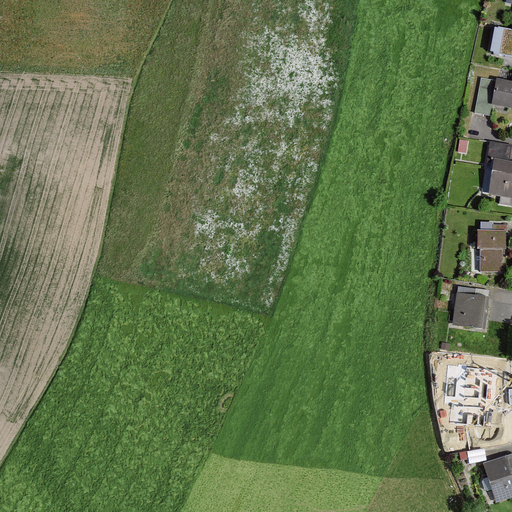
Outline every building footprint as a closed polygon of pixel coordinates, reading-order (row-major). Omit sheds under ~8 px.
[(511,29),(511,34),(493,31),(488,57),(511,61),(511,54),(511,29)] [(491,108),(511,111),(511,77),(511,84),(495,81),(491,108)] [(467,151),(469,140),(461,138),(459,149),(467,151)] [(511,202),(511,201),(511,163),(509,163),(511,148),(489,144),(485,169),(491,169),(486,198),(511,202)] [(504,233),(474,234),(475,253),(478,253),(479,274),(505,274),(504,233)] [(485,331),(489,300),(487,300),(488,292),(457,289),(456,296),(454,296),(451,327),(485,331)] [(480,403),(483,370),(454,367),(450,400),(480,403)] [(461,450),(462,461),(487,458),(485,441),(471,442),(472,449),(461,450)] [(511,497),(511,458),(511,456),(476,469),(490,506),(511,497)]
